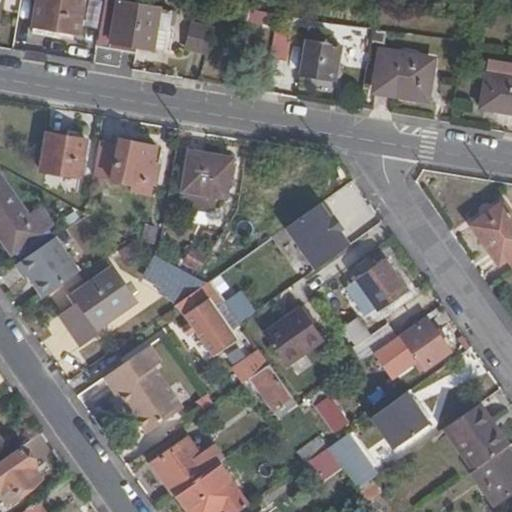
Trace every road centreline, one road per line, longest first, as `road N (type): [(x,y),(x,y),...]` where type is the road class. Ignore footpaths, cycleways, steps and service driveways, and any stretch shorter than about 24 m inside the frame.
road 1 (tertiary): [(378,141),(0,75)]
road 2 (residential): [(511,363),(390,187),(378,141)]
road 3 (unclassified): [(0,334),(122,511)]
road 4 (tertiary): [(511,163),(378,141)]
